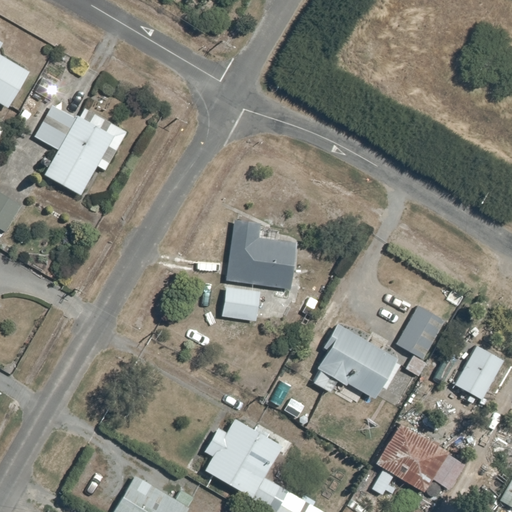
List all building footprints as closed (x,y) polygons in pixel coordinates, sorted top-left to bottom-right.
[(28,72),(0,54),(0,101),(7,106),(28,72)] [(56,78),(44,72),(34,93),(55,103),(68,76),(60,71),(56,78)] [(83,193),(97,164),(108,170),(129,128),(85,106),(79,118),(47,102),(31,134),(59,148),(45,174),(83,193)] [(0,237),(22,206),(0,190),(0,237)] [(226,280),(290,290),(297,243),(259,237),(261,224),(235,220),(226,280)] [(259,291),(226,287),(222,316),(255,320),(259,291)] [(293,326),(303,306),(286,298),(276,318),(293,326)] [(418,307),(397,345),(424,359),(445,322),(418,307)] [(374,399),(397,359),(337,325),(324,348),(327,350),(316,370),(346,386),(348,384),(374,399)] [(476,346),(454,385),(481,399),(502,360),(476,346)] [(212,457),(204,470),(252,498),(264,477),(282,446),(234,419),(226,433),(218,428),(204,452),(212,457)] [(447,455),(399,425),(376,463),(424,492),(432,479),(447,455)] [(447,455),(432,479),(449,490),(464,465),(447,455)] [(396,477),(382,469),(370,490),(384,498),(396,477)] [(135,476),(113,511),(187,511),(189,509),(135,476)] [(277,511),(289,492),(264,477),(252,498),(277,511)] [(511,479),(500,500),(511,507),(511,479)] [(324,511),(289,492),(277,511),(324,511)]
